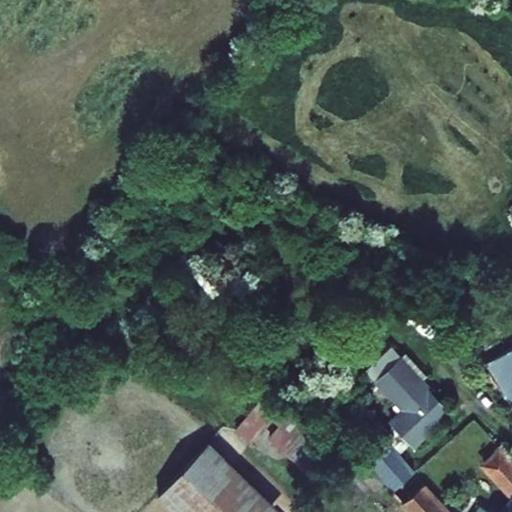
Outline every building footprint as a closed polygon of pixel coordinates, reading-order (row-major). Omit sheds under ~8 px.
[(511,345),(511,347),(483,365),(511,407),(511,405),(511,341),(511,343),(511,345)] [(439,412),(393,367),(372,389),(400,416),(386,431),(388,433),(403,447),(404,448),(439,412)] [(261,400),(237,429),(249,440),(273,411),(261,400)] [(285,408),(275,420),(280,425),(286,419),(291,413),(285,408)] [(270,436),(316,478),(332,460),(286,419),(280,425),(270,436)] [(388,433),(378,443),(392,457),(403,447),(388,433)] [(281,511),(282,511),(208,441),(158,494),(177,511),(281,511)] [(511,511),(511,460),(502,450),(484,468),(511,495),(511,497),(497,511),(493,511),(485,503),(476,511),(437,511),(415,491),(398,509),(401,511),(511,511)] [(362,474),(398,509),(415,491),(419,487),(383,452),(362,474)]
